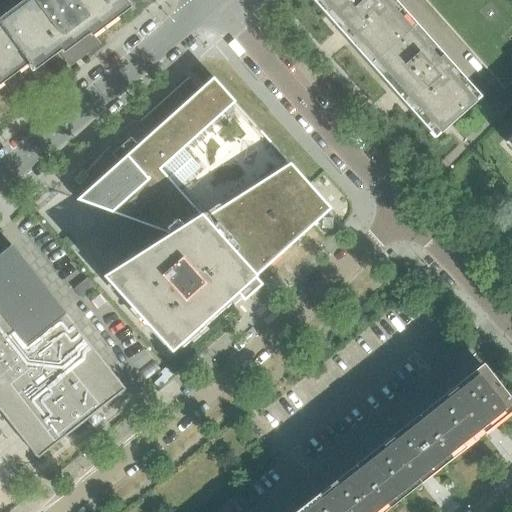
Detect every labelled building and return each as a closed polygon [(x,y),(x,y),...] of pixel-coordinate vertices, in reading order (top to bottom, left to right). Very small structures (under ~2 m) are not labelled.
[(46,32),(73,11),(64,0),(30,0),(0,22),(0,24),(26,60),(29,64),(40,56),(43,59),(57,48),(46,32)] [(126,5),(122,0),(64,0),(73,11),(46,32),(57,48),(68,39),(71,42),(73,40),(71,37),(83,28),(85,31),(97,23),(99,26),(126,5)] [(413,27),(388,0),(313,0),(340,30),(345,26),(354,36),(350,41),(371,65),(413,27)] [(0,79),(26,60),(0,24),(0,79)] [(478,100),(445,63),(413,27),(371,65),(393,89),(397,85),(407,96),(403,100),(436,137),(478,100)] [(497,82),(511,68),(511,61),(508,57),(489,74),(497,82)] [(255,277),(290,246),(331,210),(290,164),(204,219),(160,170),(224,112),(216,104),(227,94),(213,78),(137,146),(130,138),(112,155),(122,166),(113,175),(109,171),(76,201),(175,237),(128,267),(124,263),(102,277),(171,353),(228,302),(224,298),(233,290),(244,302),(262,285),(255,277)] [(12,246),(0,254),(0,411),(38,459),(125,390),(12,246)] [(86,278),(72,288),(80,299),(94,289),(86,278)] [(165,367),(159,372),(166,379),(172,374),(165,367)] [(511,406),(511,404),(482,367),(450,392),(481,431),(511,406)] [(481,431),(450,392),(419,417),(449,456),(481,431)] [(449,456),(419,417),(387,442),(418,481),(449,456)] [(418,481),(387,442),(355,467),(386,506),(418,481)] [(378,511),(386,506),(355,467),(323,492),(339,511),(378,511)] [(339,511),(323,492),(297,511),(339,511)]
